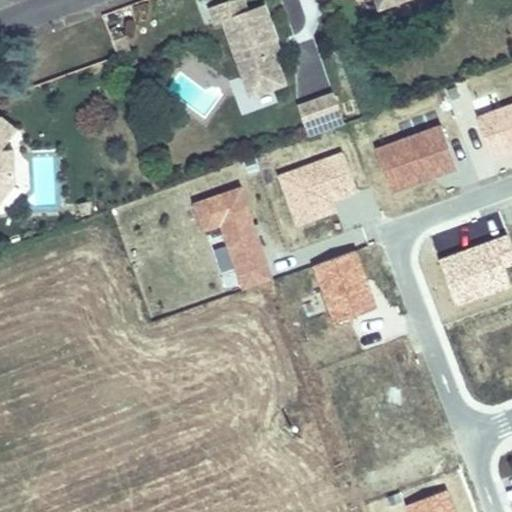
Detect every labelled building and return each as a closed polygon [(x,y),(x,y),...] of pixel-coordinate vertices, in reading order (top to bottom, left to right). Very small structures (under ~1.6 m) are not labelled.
[(270,40),(280,35),(266,2),(248,9),(243,0),(223,0),(212,4),(219,21),(226,19),(258,93),(289,80),(277,55),(270,40)] [(287,51),(280,35),(270,40),(277,55),(287,51)] [(166,89),(205,117),(220,97),(181,69),(166,89)] [(350,119),(337,89),(299,103),(311,134),(350,119)] [(19,173),(16,154),(2,143),(19,120),(3,108),(0,109),(0,191),(5,191),(19,173)] [(16,154),(14,141),(2,143),(16,154)]
